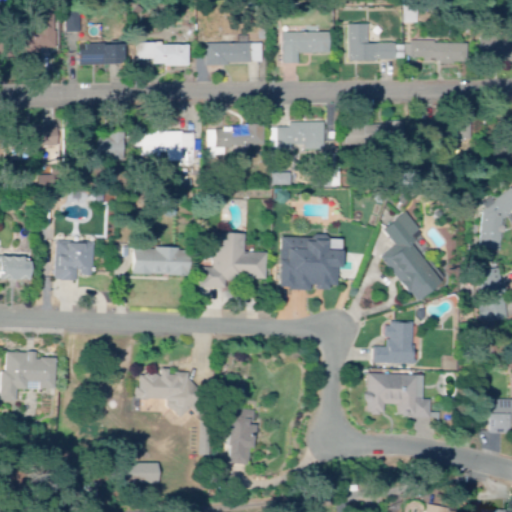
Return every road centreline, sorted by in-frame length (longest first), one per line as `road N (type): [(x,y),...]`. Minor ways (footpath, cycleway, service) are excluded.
road 1 (residential): [(0,100),(511,90)]
road 2 (residential): [(396,452),(365,449),(333,433),(335,364),(329,345),(313,333),(0,321)]
road 3 (residential): [(485,466),(438,490),(286,511)]
